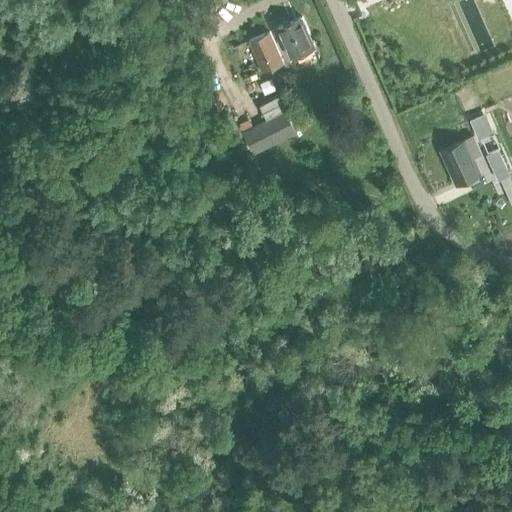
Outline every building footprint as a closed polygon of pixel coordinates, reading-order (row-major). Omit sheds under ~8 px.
[(303,17),(278,27),(290,57),(314,46),(303,17)] [(268,32),(248,40),(261,72),(283,64),(268,32)] [(258,105),(264,117),(282,108),(276,96),(258,105)] [(253,154),(296,132),(285,110),(242,133),(253,154)] [(485,114),(471,120),(479,138),(493,132),(485,114)] [(511,206),(511,182),(509,176),(497,150),(503,147),(496,131),(492,133),(484,137),(491,153),(486,155),(492,169),(487,172),(492,183),(500,180),(511,207),(511,206)] [(481,172),(475,155),(482,152),(478,141),(469,145),(467,140),(442,150),(456,183),(481,172)]
